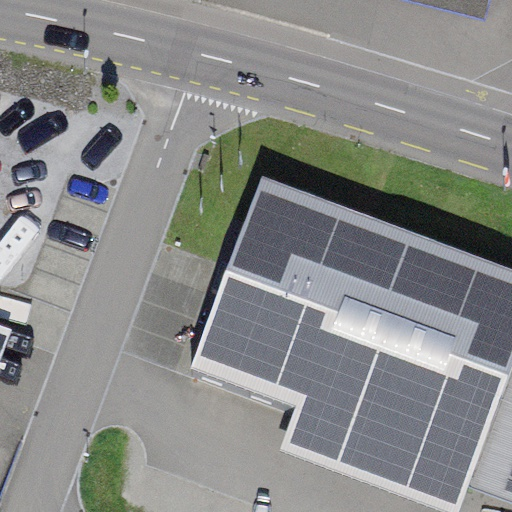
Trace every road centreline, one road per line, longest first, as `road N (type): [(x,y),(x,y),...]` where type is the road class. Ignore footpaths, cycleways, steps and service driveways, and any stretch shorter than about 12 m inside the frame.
road 1 (residential): [(207,56),(39,511)]
road 2 (primary): [(207,56),(511,144)]
road 3 (primary): [(0,11),(207,56)]
